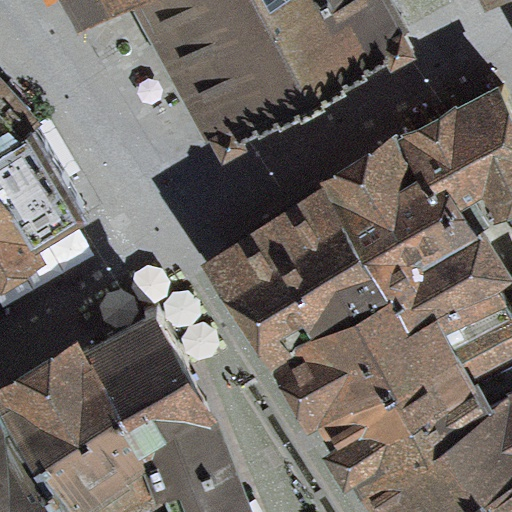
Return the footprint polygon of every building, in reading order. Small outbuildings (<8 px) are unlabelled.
[(64,0),(81,29),(134,0),(64,0)] [(166,59),(221,157),(415,49),(389,0),(134,0),(166,59)] [(0,155),(35,130),(44,124),(0,74),(0,155)] [(511,115),(496,83),(397,132),(434,199),(447,190),(456,208),(484,194),(496,217),(511,209),(511,115)] [(35,130),(0,155),(0,193),(39,252),(83,222),(35,130)] [(331,172),(320,179),(380,285),(473,232),(456,208),(447,190),(434,199),(397,132),(331,172)] [(203,257),(267,359),(380,285),(320,179),(203,257)] [(0,289),(47,263),(39,252),(0,193),(0,289)] [(317,419),(455,332),(511,305),(497,280),(511,274),(484,227),(473,232),(380,285),(267,359),(306,425),(317,419)] [(511,305),(455,332),(317,419),(331,446),(321,452),(339,482),(345,477),(487,398),(476,376),(511,357),(511,305)] [(185,375),(147,309),(80,345),(124,411),(185,375)] [(124,411),(80,345),(71,332),(2,373),(0,373),(0,409),(71,511),(88,511),(105,501),(112,511),(133,511),(171,484),(221,442),(185,375),(124,411)] [(370,511),(441,511),(511,471),(511,384),(487,398),(345,477),(370,511)] [(71,511),(0,409),(0,511),(71,511)] [(221,442),(171,484),(182,511),(231,511),(244,505),(250,503),(221,442)] [(511,511),(511,471),(441,511),(511,511)]
